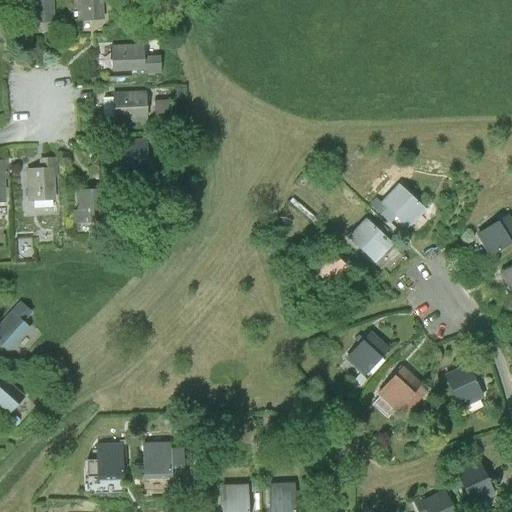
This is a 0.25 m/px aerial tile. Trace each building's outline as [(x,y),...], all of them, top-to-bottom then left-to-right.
[(55,0),(29,0),(30,22),(56,21),(55,0)] [(104,0),(77,0),(79,21),(106,19),(104,0)] [(146,44),(112,45),(113,70),(145,69),(145,74),(161,73),(161,57),(146,57),(146,44)] [(148,91),(115,93),(117,120),(149,119),(148,91)] [(149,140),(116,142),(118,167),(150,165),(149,140)] [(43,167),(29,169),(30,202),(58,201),(57,177),(59,178),(58,158),(43,158),(43,167)] [(0,203),(8,203),(7,180),(11,180),(10,161),(0,161),(0,203)] [(432,209),(404,184),(386,203),(414,229),(432,209)] [(106,190),(79,191),(80,211),(74,211),(74,224),(107,223),(106,190)] [(511,247),(511,216),(482,235),(496,258),(511,247)] [(399,245),(371,219),(353,239),(381,265),(399,245)] [(360,274),(331,247),(313,267),(341,293),(360,274)] [(15,313),(0,328),(0,342),(12,353),(34,330),(15,313)] [(397,353),(377,333),(351,361),(371,380),(397,353)] [(492,401),(476,366),(452,377),(467,412),(492,401)] [(427,387),(408,369),(384,397),(403,414),(427,387)] [(28,398),(5,376),(0,382),(0,407),(10,417),(28,398)] [(126,446),(101,447),(102,483),(126,482),(126,446)] [(174,447),(147,447),(147,483),(174,483),(174,447)] [(505,498),(489,464),(465,475),(481,509),(505,498)] [(254,511),(254,487),(227,489),(227,511),(254,511)] [(301,511),(300,487),(275,488),(275,511),(301,511)] [(461,511),(453,494),(430,504),(433,511),(461,511)]
